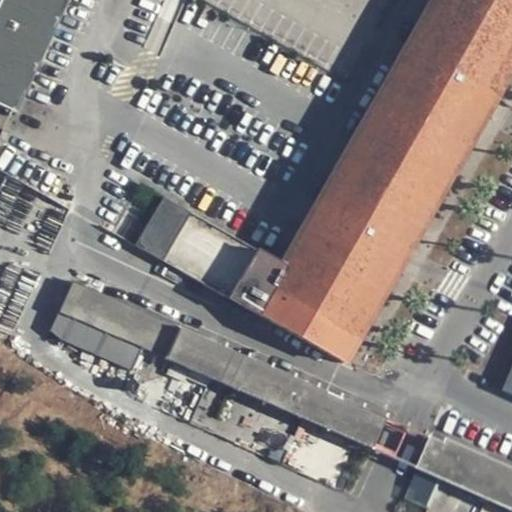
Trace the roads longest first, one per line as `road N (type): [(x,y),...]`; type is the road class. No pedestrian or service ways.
road 1 (unknown): [(67,96),(77,167),(67,254)]
road 2 (unknown): [(424,383),(379,511)]
